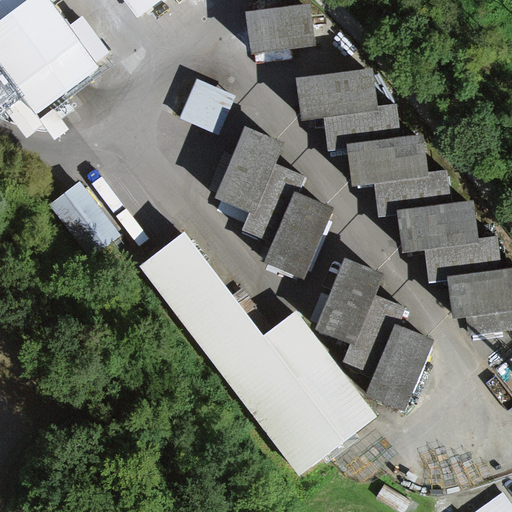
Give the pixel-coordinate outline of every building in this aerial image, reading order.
[(0,0),(0,60),(38,113),(101,68),(50,0),(0,0)] [(128,0),(143,19),(168,0),(128,0)] [(246,15),(253,56),(317,49),(311,7),(246,15)] [(378,73),(300,80),(303,123),(384,115),(378,73)] [(197,83),(182,122),(222,137),(239,100),(197,83)] [(226,133),(242,142),(249,129),(233,120),(226,133)] [(251,128),(216,206),(256,220),(291,147),(251,128)] [(427,139),(351,147),(357,189),(436,180),(427,139)] [(82,186),(48,211),(83,264),(121,239),(82,186)] [(298,194),(268,266),(309,282),(338,211),(298,194)] [(486,243),(476,198),(404,211),(412,255),(486,243)] [(189,236),(137,271),(300,481),(381,420),(299,315),(267,337),(189,236)] [(348,259),(320,332),(362,346),(387,277),(348,259)] [(511,273),(453,281),(460,322),(511,314),(511,273)] [(400,328),(371,396),(410,412),(441,343),(400,328)] [(412,511),(417,504),(383,484),(372,501),(391,511),(412,511)] [(511,511),(511,501),(504,491),(476,511),(511,511)]
